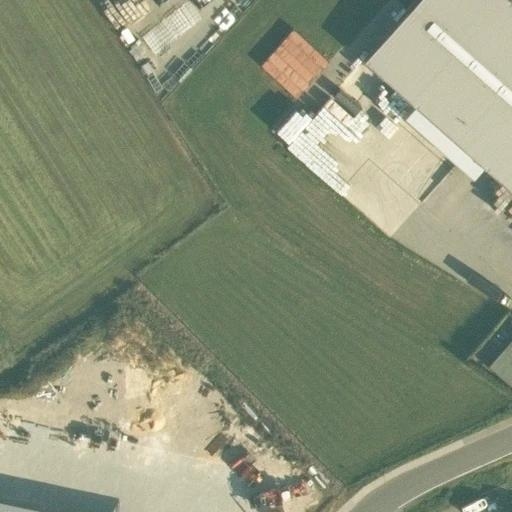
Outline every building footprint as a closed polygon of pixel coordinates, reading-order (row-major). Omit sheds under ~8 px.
[(414,105),(482,166),(511,192),(511,0),(416,0),(363,60),(414,105)] [(294,95),(328,58),(292,26),(258,63),(294,95)] [(482,166),(414,105),(403,117),(472,178),(482,166)] [(511,340),(490,365),(499,373),(511,357),(511,340)] [(511,357),(499,373),(511,384),(511,357)]
